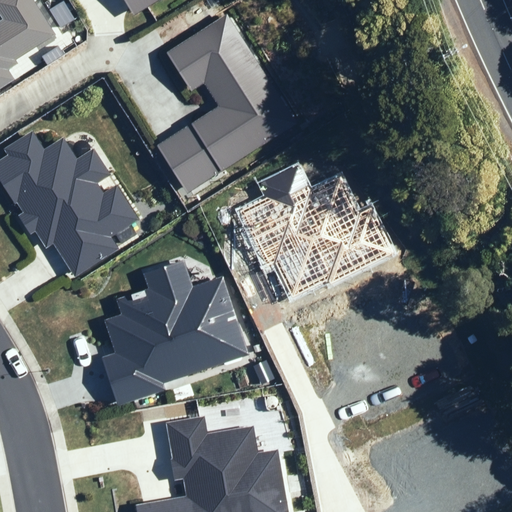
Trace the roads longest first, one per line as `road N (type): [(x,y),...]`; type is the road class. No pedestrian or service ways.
road 1 (residential): [(0,375),(30,438),(42,511)]
road 2 (secondary): [(468,0),(511,121)]
